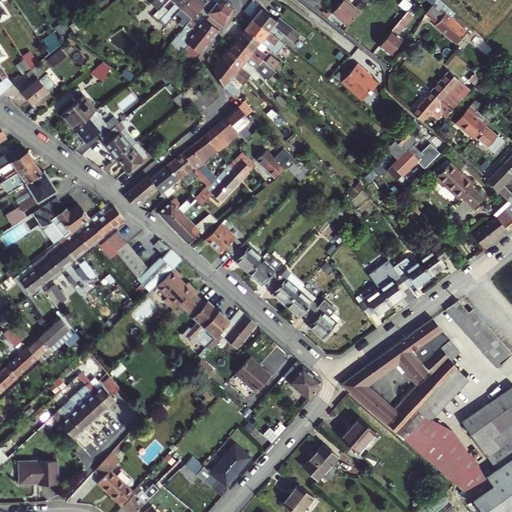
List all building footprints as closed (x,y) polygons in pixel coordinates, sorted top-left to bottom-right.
[(146,0),(157,12),(169,0),(146,0)] [(172,19),(181,9),(189,0),(169,0),(175,5),(166,14),(172,19)] [(190,20),(195,14),(206,1),(203,0),(189,0),(181,9),(188,14),(178,24),(180,26),(179,27),(176,26),(171,31),(175,35),(177,36),(181,31),(186,25),(190,20)] [(347,26),(365,6),(361,2),(356,8),(346,0),(343,0),(332,13),(347,26)] [(195,14),(204,20),(218,32),(233,13),(234,8),(225,2),(219,2),(206,1),(195,14)] [(469,32),(434,3),(432,6),(426,13),(426,14),(437,24),(436,26),(458,45),(469,32)] [(0,4),(0,24),(0,25),(10,19),(0,4)] [(262,10),(253,21),(272,36),(278,30),(284,35),(300,48),(305,41),(279,20),(277,22),(262,10)] [(413,16),(408,11),(379,46),(389,55),(403,39),(398,35),(413,16)] [(186,25),(194,31),(209,43),(218,32),(204,20),(198,26),(190,20),(186,25)] [(245,31),(261,43),(271,50),(277,55),(285,46),(279,41),(272,36),(253,21),(245,31)] [(279,41),(284,35),(278,30),(272,36),(279,41)] [(181,31),(177,36),(200,55),(209,43),(194,31),(189,37),(181,31)] [(245,31),(238,40),(263,60),(267,56),(257,48),(261,43),(245,31)] [(193,63),(200,55),(177,36),(175,35),(168,43),(193,63)] [(245,63),(255,70),(267,82),(276,72),(263,60),(238,40),(230,50),(245,63)] [(21,42),(14,47),(30,70),(36,65),(37,65),(21,42)] [(257,48),(267,56),(271,50),(261,43),(257,48)] [(245,63),(230,50),(222,59),(248,79),(252,75),(242,67),(245,63)] [(271,57),(267,62),(275,69),(279,64),(271,57)] [(222,59),(214,70),(225,88),(235,96),(238,91),(229,84),(234,77),(243,85),(248,79),(222,59)] [(101,62),(89,72),(101,80),(113,71),(101,62)] [(252,75),(255,70),(245,63),(242,67),(252,75)] [(357,64),(341,83),(363,101),(376,85),(361,72),(363,70),(357,64)] [(53,87),(36,65),(30,70),(25,75),(31,82),(21,90),(32,104),(53,87)] [(430,92),(452,111),(462,99),(470,89),(468,87),(467,88),(448,71),(430,92)] [(0,93),(11,84),(7,77),(3,80),(0,82),(0,93)] [(229,84),(238,91),(243,85),(234,77),(229,84)] [(192,107),(199,115),(219,99),(212,90),(192,107)] [(441,115),(445,118),(452,111),(430,92),(412,112),(422,121),(430,113),(437,119),(441,115)] [(249,114),(250,113),(251,112),(244,103),(246,101),(242,95),(238,99),(242,104),(241,105),(249,114)] [(87,116),(94,110),(82,97),(61,114),(73,128),(87,116)] [(238,107),(246,117),(249,114),(241,105),(238,107)] [(463,127),(475,137),(485,126),(488,121),(470,106),(455,124),(461,129),(463,127)] [(225,118),(237,133),(242,129),(249,138),(257,130),(247,118),(246,117),(238,107),(225,118)] [(87,116),(73,128),(85,142),(95,133),(100,139),(115,127),(110,121),(99,130),(87,116)] [(115,127),(100,139),(103,143),(102,144),(114,159),(135,142),(120,123),(115,127)] [(226,137),(216,126),(204,136),(214,147),(226,137)] [(485,126),(475,137),(493,153),(503,141),(485,126)] [(405,130),(386,149),(396,159),(386,169),(398,181),(419,161),(421,164),(436,149),(430,143),(421,152),(412,144),(408,139),(411,136),(405,130)] [(183,154),(193,167),(204,160),(202,156),(214,147),(204,136),(199,141),(183,154)] [(135,142),(114,159),(126,172),(142,159),(141,158),(146,154),(135,142)] [(4,160),(7,164),(23,154),(19,147),(0,158),(1,161),(4,160)] [(282,149),(274,158),(264,168),(273,177),(269,180),(263,185),(266,187),(275,179),(284,169),(286,171),(289,168),(296,163),(282,149)] [(436,149),(421,164),(425,167),(440,153),(436,149)] [(0,168),(7,179),(35,162),(28,151),(23,154),(7,164),(0,168)] [(257,161),(264,168),(274,158),(267,151),(257,161)] [(232,171),(242,180),(255,166),(242,153),(241,154),(237,158),(241,161),(232,171)] [(167,166),(177,179),(193,167),(183,154),(167,166)] [(511,175),(511,156),(502,167),(511,176),(511,175)] [(381,176),(384,174),(378,167),(383,161),(379,158),(372,167),(381,176)] [(471,187),(473,184),(450,163),(449,164),(445,161),(440,166),(439,165),(433,172),(438,176),(435,180),(443,188),(444,187),(459,200),(462,198),(474,209),(483,198),(471,187)] [(13,190),(26,182),(41,172),(35,162),(7,179),(13,190)] [(296,163),(289,168),(303,183),(309,177),(296,163)] [(200,169),(205,176),(210,172),(204,165),(200,169)] [(150,180),(157,189),(160,193),(162,191),(166,195),(172,191),(168,186),(177,179),(167,166),(150,180)] [(215,181),(228,194),(242,180),(232,171),(228,167),(215,181)] [(496,191),(511,176),(502,167),(487,183),(496,191)] [(205,176),(200,169),(197,172),(204,180),(207,178),(205,176)] [(7,215),(13,225),(23,219),(28,216),(24,210),(56,190),(44,170),(41,172),(26,182),(32,192),(17,202),(21,207),(7,215)] [(134,206),(137,206),(157,189),(150,180),(148,177),(126,196),(134,206)] [(197,201),(202,206),(212,194),(220,202),(228,194),(215,181),(213,184),(205,192),(197,201)] [(504,199),(506,201),(511,194),(511,193),(509,190),(506,194),(503,191),(499,195),(504,199)] [(54,222),(64,236),(74,229),(89,218),(80,205),(72,211),(70,208),(68,210),(67,208),(65,209),(56,197),(42,206),(33,212),(42,226),(51,225),(54,222)] [(158,213),(188,243),(200,231),(201,233),(217,220),(209,212),(195,226),(177,208),(175,206),(177,202),(174,198),(158,213)] [(506,201),(504,199),(493,210),(499,215),(505,209),(509,204),(506,201)] [(93,223),(103,236),(124,219),(114,206),(104,213),(102,210),(90,219),(93,223)] [(511,227),(511,218),(507,212),(499,218),(509,230),(511,227)] [(484,224),(473,234),(482,245),(494,235),(497,239),(509,230),(499,218),(496,221),(499,225),(491,231),(484,224)] [(78,235),(89,247),(103,236),(93,223),(78,235)] [(227,230),(220,224),(205,240),(219,253),(224,248),(232,255),(234,253),(240,246),(232,239),(237,233),(230,226),(227,230)] [(106,240),(105,240),(111,247),(111,246),(112,246),(121,238),(116,232),(106,240)] [(64,246),(74,259),(89,247),(78,235),(64,246)] [(112,246),(116,250),(125,242),(121,238),(112,246)] [(154,245),(163,256),(169,249),(159,239),(154,245)] [(111,247),(105,240),(101,244),(107,251),(111,247)] [(125,242),(116,250),(139,277),(147,268),(125,242)] [(236,261),(250,273),(263,258),(244,242),(240,246),(234,253),(239,258),(236,261)] [(49,257),(60,270),(74,259),(64,246),(49,257)] [(439,246),(419,260),(431,276),(445,266),(442,262),(449,257),(439,246)] [(147,268),(139,277),(137,279),(149,291),(154,286),(172,268),(181,260),(169,249),(163,256),(161,258),(159,257),(147,268)] [(35,269),(45,282),(60,270),(49,257),(35,269)] [(266,281),(271,286),(286,269),(276,260),(271,266),(263,258),(250,273),(263,285),(266,281)] [(406,258),(394,266),(408,287),(414,283),(416,287),(431,276),(419,260),(411,266),(406,258)] [(80,263),(78,264),(89,278),(92,282),(96,279),(93,275),(94,274),(87,265),(84,268),(80,263)] [(84,282),(89,278),(78,264),(76,266),(78,269),(75,271),(84,282)] [(387,283),(380,288),(392,304),(406,294),(403,291),(408,287),(394,266),(392,265),(380,273),(387,283)] [(178,304),(179,305),(188,296),(192,300),(196,296),(195,295),(198,292),(187,282),(184,285),(177,278),(179,275),(172,268),(154,286),(167,298),(164,300),(173,309),(178,304)] [(45,282),(35,269),(20,280),(31,294),(45,282)] [(273,293),(286,305),(300,290),(304,285),(304,284),(291,273),(286,269),(271,286),(276,290),(273,293)] [(50,287),(62,302),(67,298),(57,285),(53,288),(52,286),(50,287)] [(322,301),(304,285),(300,290),(286,305),(300,317),(303,313),(308,318),(322,301)] [(62,302),(50,287),(48,289),(50,291),(48,293),(58,305),(62,302)] [(376,315),(392,304),(380,288),(360,303),(369,315),(374,312),(376,315)] [(188,296),(179,305),(192,317),(204,303),(196,296),(192,300),(188,296)] [(336,309),(324,299),(322,301),(308,318),(313,322),(310,326),(324,338),(337,323),(330,316),(336,309)] [(196,355),(200,357),(207,349),(205,348),(211,341),(219,332),(229,320),(207,300),(204,303),(192,317),(196,321),(189,328),(188,326),(181,334),(191,343),(195,339),(204,347),(196,355)] [(453,318),(464,309),(458,302),(447,310),(446,310),(453,318)] [(225,337),(245,315),(239,309),(229,320),(219,332),(224,336),(225,337)] [(470,314),(464,309),(453,318),(459,324),(462,321),(470,314)] [(470,314),(462,321),(468,327),(478,317),(473,312),(470,314)] [(236,347),(257,324),(245,315),(225,337),(236,347)] [(478,317),(468,327),(473,332),(484,323),(478,317)] [(433,418),(468,380),(443,348),(450,342),(433,319),(342,385),(458,484),(481,468),(453,429),(433,418)] [(57,320),(51,325),(60,337),(67,330),(57,320)] [(459,324),(500,370),(504,367),(498,361),(493,355),(488,350),(483,344),(478,338),(473,332),(468,327),(462,321),(459,324)] [(484,323),(473,332),(478,338),(489,329),(484,323)] [(58,338),(60,337),(51,325),(40,335),(49,346),(53,350),(62,342),(58,338)] [(17,333),(22,339),(27,334),(19,326),(17,328),(19,331),(17,333)] [(17,333),(13,328),(7,333),(16,344),(22,339),(17,333)] [(489,329),(478,338),(483,344),(494,335),(489,329)] [(211,341),(216,345),(224,336),(219,332),(211,341)] [(45,350),(49,346),(40,335),(28,346),(38,357),(42,361),(49,354),(45,350)] [(499,340),(494,335),(483,344),(488,350),(499,340)] [(499,340),(488,350),(493,355),(504,346),(499,340)] [(205,348),(207,349),(210,352),(216,345),(211,341),(205,348)] [(17,376),(38,357),(28,346),(8,365),(17,376)] [(504,346),(493,355),(498,361),(509,352),(504,346)] [(511,354),(509,352),(498,361),(504,367),(511,360),(511,354)] [(250,357),(235,374),(256,392),(271,376),(250,357)] [(201,359),(195,366),(207,377),(213,370),(201,359)] [(283,377),(308,400),(319,388),(319,381),(296,362),(283,377)] [(0,391),(17,376),(8,365),(0,372),(0,391)] [(111,375),(105,381),(115,392),(121,386),(111,375)] [(106,408),(115,400),(98,381),(94,376),(85,384),(86,385),(106,408)] [(62,377),(51,386),(57,393),(68,384),(62,377)] [(86,385),(78,393),(99,415),(106,408),(86,385)] [(511,387),(463,422),(487,457),(511,439),(511,387)] [(78,393),(70,400),(91,422),(99,415),(78,393)] [(91,422),(70,400),(63,407),(83,429),(91,422)] [(63,407),(54,415),(74,437),(83,429),(63,407)] [(360,417),(342,438),(358,453),(377,432),(360,417)] [(267,426),(261,433),(270,442),(277,435),(267,426)] [(503,479),(511,491),(511,439),(487,457),(503,479)] [(198,475),(209,485),(216,477),(224,483),(236,469),(239,471),(251,457),(236,444),(211,471),(204,465),(196,474),(198,475)] [(324,444),(304,466),(319,480),(339,458),(324,444)] [(8,457),(0,448),(0,463),(0,464),(8,457)] [(98,482),(123,504),(135,492),(132,490),(109,470),(119,458),(111,451),(95,469),(103,476),(98,482)] [(40,484),(57,483),(56,459),(19,461),(20,482),(39,481),(40,484)] [(184,463),(178,468),(192,482),(198,475),(196,474),(184,463)] [(458,484),(480,504),(497,485),(484,473),(481,468),(458,484)] [(226,485),(239,471),(236,469),(224,483),(226,485)] [(511,511),(511,491),(503,479),(497,485),(480,504),(486,511),(511,511)] [(135,492),(123,504),(131,511),(133,511),(155,491),(147,484),(143,489),(140,487),(141,486),(138,483),(132,490),(135,492)] [(298,483),(282,501),(293,511),(300,511),(313,498),(298,483)]
